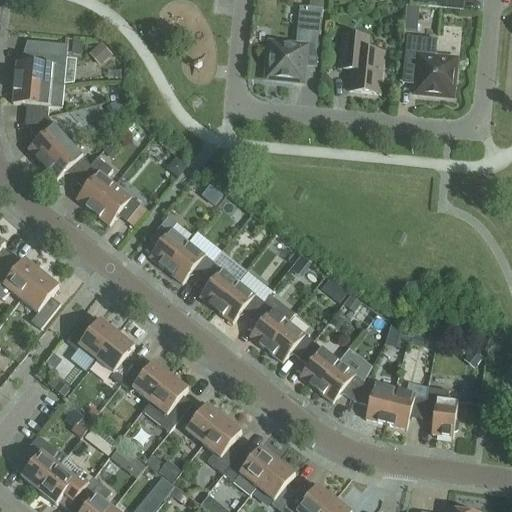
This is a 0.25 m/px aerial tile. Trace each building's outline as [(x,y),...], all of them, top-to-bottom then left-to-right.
[(310,0),(309,8),(300,8),(296,47),(269,44),(265,81),(303,85),(304,69),(316,70),(323,2),(310,0)] [(411,0),(410,7),(465,13),(466,0),(411,0)] [(380,97),(384,55),(368,54),(369,40),(342,37),(339,67),(351,68),(348,94),(380,97)] [(402,85),(415,87),(414,96),(452,100),(456,62),(435,60),(437,41),(406,38),(402,85)] [(14,85),(63,89),(67,47),(32,44),(30,65),(16,63),(14,85)] [(101,45),(92,53),(103,65),(112,56),(101,45)] [(26,107),(24,127),(47,120),(48,109),(61,110),(63,89),(14,85),(12,106),(26,107)] [(111,120),(125,113),(119,102),(106,109),(111,120)] [(69,143),(47,120),(24,127),(38,142),(27,151),(42,167),(69,143)] [(69,143),(42,167),(56,183),(66,174),(75,184),(90,167),(69,143)] [(118,154),(110,147),(104,155),(112,161),(118,154)] [(76,202),(92,215),(115,187),(90,167),(75,184),(85,191),(76,202)] [(140,207),(115,187),(92,215),(109,229),(118,218),(126,224),(140,207)] [(206,198),(207,203),(215,209),(223,199),(212,191),(206,198)] [(165,273),(188,245),(172,232),(177,226),(168,219),(149,242),(157,249),(149,260),(165,273)] [(0,273),(11,259),(2,252),(5,247),(0,243),(0,273)] [(191,276),(199,282),(213,265),(188,245),(165,273),(182,287),(191,276)] [(20,303),(41,276),(24,262),(21,266),(11,259),(0,273),(0,300),(2,302),(11,295),(20,303)] [(215,313),(238,285),(213,265),(199,282),(208,289),(199,300),(215,313)] [(59,290),(41,276),(20,303),(37,316),(31,325),(40,333),(60,307),(51,300),(59,290)] [(249,322),(263,305),(238,285),(215,313),(232,326),(241,315),(249,322)] [(338,289),(330,299),(339,306),(347,296),(338,289)] [(264,305),(263,305),(249,322),(258,329),(249,340),(266,353),(288,325),(295,317),(270,297),(264,305)] [(361,305),(351,297),(343,307),(354,315),(361,305)] [(96,363),(117,336),(100,322),(92,332),(82,325),(66,345),(76,352),(79,349),(96,363)] [(299,362),(313,345),(288,325),(266,353),(282,366),(291,355),(299,362)] [(391,329),(386,343),(407,349),(411,335),(391,329)] [(409,346),(421,350),(425,338),(413,335),(409,346)] [(120,387),(136,367),(126,360),(134,350),(117,336),(96,363),(113,376),(110,380),(120,387)] [(316,393),(338,364),(313,345),(299,362),(308,369),(299,379),(316,393)] [(466,359),(476,368),(482,360),(472,352),(466,359)] [(353,405),(363,384),(368,375),(358,366),(349,367),(347,371),(338,364),(316,393),(332,406),(341,395),(353,405)] [(149,405),(170,379),(153,365),(145,375),(136,367),(120,387),(130,395),(132,391),(149,405)] [(170,379),(149,405),(142,414),(169,436),(192,406),(183,399),(188,392),(170,379)] [(70,391),(60,383),(53,391),(64,399),(70,391)] [(365,422),(386,427),(395,392),(363,384),(353,405),(368,408),(365,422)] [(410,419),(421,422),(428,390),(408,385),(405,395),(395,392),(386,427),(406,432),(410,419)] [(428,390),(421,422),(433,423),(431,437),(452,440),(453,434),(457,432),(458,425),(455,423),(457,405),(448,403),(450,394),(428,390)] [(186,434),(203,447),(224,421),(207,407),(194,423),(188,419),(182,427),(187,432),(186,434)] [(81,441),(91,428),(81,420),(71,433),(81,441)] [(224,421),(203,447),(214,456),(207,465),(223,477),(240,456),(231,448),(241,435),(224,421)] [(93,448),(103,435),(94,428),(84,440),(93,448)] [(119,468),(129,455),(120,448),(110,461),(119,468)] [(250,499),(257,490),(278,464),(260,450),(250,463),(240,456),(223,477),(250,499)] [(21,480),(39,494),(58,469),(41,455),(21,480)] [(68,511),(73,505),(88,486),(78,479),(81,475),(64,461),(58,469),(39,494),(56,508),(59,504),(68,511)] [(181,474),(168,463),(158,475),(172,486),(181,474)] [(278,464),(257,490),(274,504),(271,507),(277,511),(283,511),(297,495),(296,495),(287,488),(295,477),(278,464)] [(93,481),(83,494),(92,502),(84,511),(112,511),(113,511),(105,505),(112,496),(93,481)] [(326,511),(334,502),(317,488),(309,498),(299,491),(296,495),(297,495),(283,511),(326,511)] [(154,489),(135,511),(155,511),(166,499),(154,489)] [(346,511),(334,502),(326,511),(346,511)]
